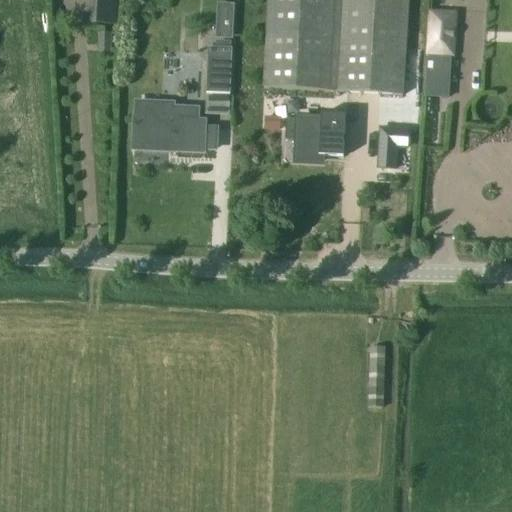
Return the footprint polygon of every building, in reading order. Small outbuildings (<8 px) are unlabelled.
[(120,26),(120,0),(92,0),(92,25),(120,26)] [(409,0),(268,0),(264,89),(330,93),(338,93),(404,97),(409,0)] [(216,4),(215,38),(234,39),(235,4),(216,4)] [(431,57),(456,59),(459,14),(430,12),(427,57),(431,57)] [(232,43),(221,43),(221,49),(209,48),(206,95),(229,96),(232,43)] [(427,57),(424,99),(446,100),(449,62),(431,61),(431,57),(427,57)] [(134,119),(133,152),(204,155),(204,151),(217,152),(218,128),(205,127),(206,122),(201,122),(201,108),(176,108),(176,103),(164,103),(136,102),(136,119),(134,119)] [(287,120),(286,142),(300,142),(299,163),(322,164),(322,158),(345,159),(346,117),(322,116),(322,122),(287,120)] [(410,131),(382,129),(380,169),(397,170),(398,147),(409,148),(410,131)] [(384,406),(385,348),(370,348),(368,406),(384,406)]
